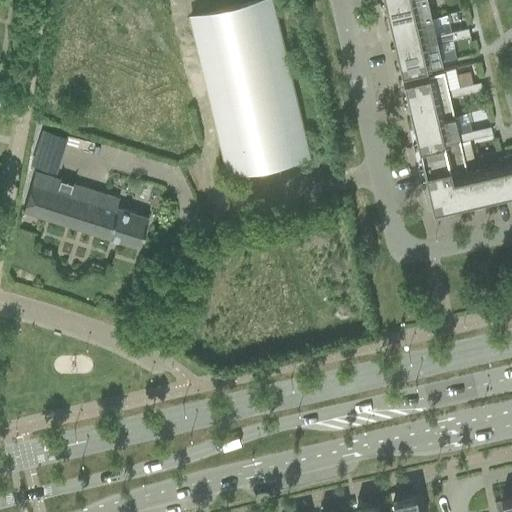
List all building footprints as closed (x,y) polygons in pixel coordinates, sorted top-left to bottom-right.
[(252,0),(190,15),(228,173),(308,154),(271,0),(252,0)] [(401,0),(384,4),(390,26),(430,17),(426,0),(401,0)] [(390,26),(395,48),(435,39),(434,35),(430,17),(390,26)] [(467,27),(451,31),(452,39),(469,35),(467,27)] [(435,39),(395,48),(400,71),(402,71),(441,62),(436,43),(452,39),(451,31),(434,35),(435,39)] [(401,80),(407,102),(448,93),(447,89),(442,70),(404,79),(401,80)] [(463,85),(465,93),(481,89),(480,81),(463,85)] [(407,102),(412,125),(453,115),(449,97),(465,93),(463,85),(447,89),(448,93),(407,102)] [(412,125),(417,147),(458,137),(457,133),(453,115),(412,125)] [(490,126),(473,129),(475,137),(492,134),(490,126)] [(447,167),(450,178),(466,174),(459,141),(475,137),(473,129),(457,133),(458,137),(417,147),(423,173),(447,167)] [(511,163),(485,170),(491,195),(511,189),(511,163)] [(447,167),(423,173),(431,208),(456,203),(450,178),(447,167)] [(450,178),(456,203),(491,195),(485,170),(466,174),(450,178)] [(119,198),(53,177),(34,171),(22,210),(138,246),(148,217),(116,207),(119,198)] [(379,511),(377,503),(376,504),(378,511),(418,511),(414,495),(401,498),(402,501),(391,504),(393,511),(379,511)] [(511,511),(511,496),(494,501),(496,511),(511,511)]
